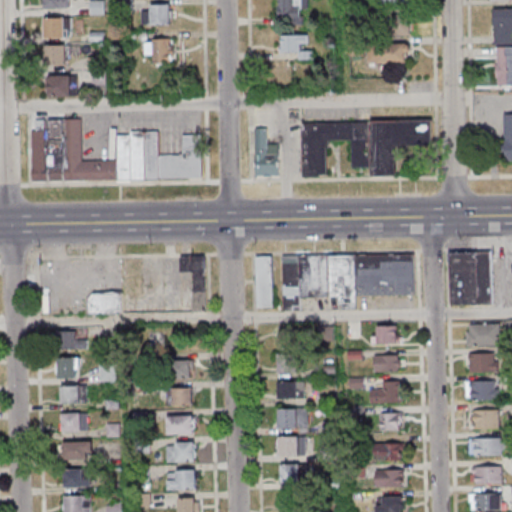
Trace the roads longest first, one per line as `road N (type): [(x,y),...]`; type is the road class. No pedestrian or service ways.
road 1 (residential): [(440,511),(432,236),(452,181),(448,0)]
road 2 (residential): [(242,511),(224,0)]
road 3 (residential): [(19,511),(2,0)]
road 4 (secondary): [(511,214),(228,221)]
road 5 (secondary): [(228,221),(0,225)]
